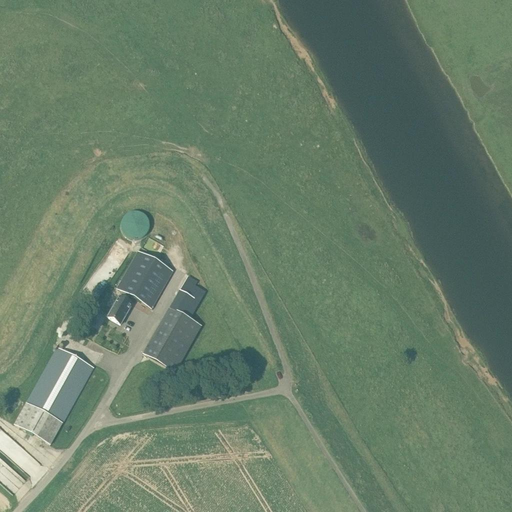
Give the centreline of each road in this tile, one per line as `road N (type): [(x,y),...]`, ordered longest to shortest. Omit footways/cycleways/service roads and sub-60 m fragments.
road 1 (unclassified): [(16,511),(93,428),(283,387)]
road 2 (unclassified): [(283,387),(288,371),(201,175)]
road 3 (unclassified): [(283,387),(363,511)]
